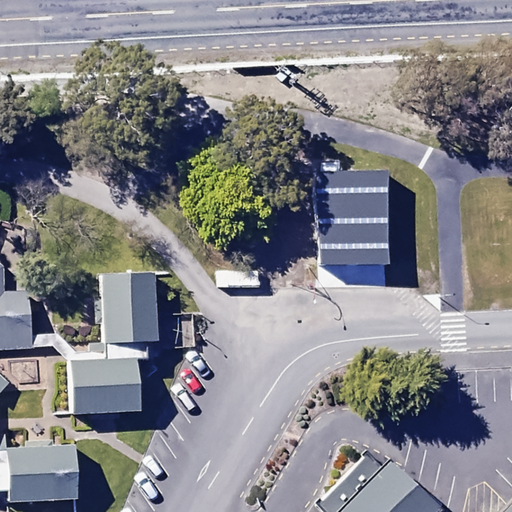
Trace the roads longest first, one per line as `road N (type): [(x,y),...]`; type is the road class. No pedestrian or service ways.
road 1 (trunk): [(0,18),(375,0)]
road 2 (unclassified): [(274,375),(150,227),(79,189),(0,172)]
road 3 (unclassified): [(511,328),(321,342),(274,375)]
road 4 (unclassified): [(274,375),(189,511)]
